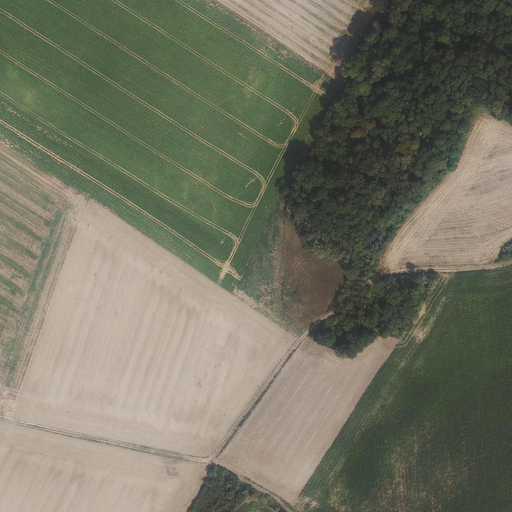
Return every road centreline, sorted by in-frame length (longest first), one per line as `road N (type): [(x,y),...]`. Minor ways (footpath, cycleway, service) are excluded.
road 1 (track): [(211,469),(285,356),(345,294),(371,279),(446,275),(511,260)]
road 2 (track): [(0,410),(211,469)]
